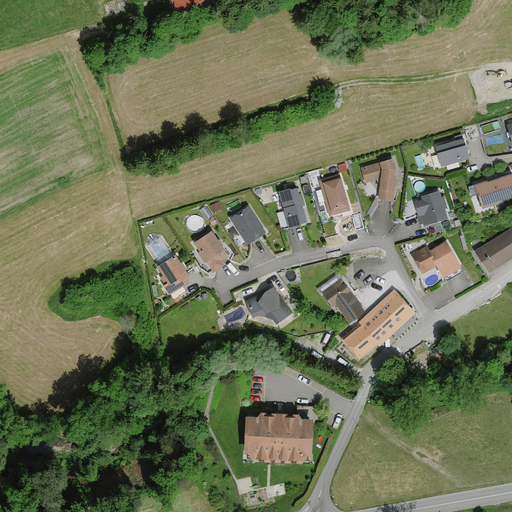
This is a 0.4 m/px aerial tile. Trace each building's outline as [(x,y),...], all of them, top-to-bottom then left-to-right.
[(127,11),(123,0),(122,0),(103,6),(107,17),(127,11)] [(475,128),(464,130),(466,141),(477,139),(475,128)] [(467,158),(461,138),(433,147),(439,166),(467,158)] [(363,183),(378,179),(376,199),(391,200),(393,168),(390,159),(359,168),(363,183)] [(511,179),(509,172),(472,185),(480,209),(511,198),(511,179)] [(347,211),(337,178),(319,183),(329,216),(347,211)] [(296,196),(294,189),(276,194),(285,228),(304,223),(300,207),(303,207),(299,195),(296,196)] [(439,199),(437,192),(418,197),(420,201),(413,203),(417,217),(419,216),(422,225),(445,219),(442,208),(445,207),(442,198),(439,199)] [(263,233),(246,207),(227,219),(240,240),(242,239),(245,245),(263,233)] [(511,226),(473,252),(487,274),(511,258),(511,226)] [(226,258),(209,232),(191,244),(211,274),(222,267),(219,263),(226,258)] [(459,267),(444,241),(427,251),(424,246),(408,256),(420,275),(434,267),(440,278),(459,267)] [(172,262),(169,257),(154,266),(161,276),(158,278),(163,285),(160,287),(166,296),(168,295),(171,300),(184,292),(181,287),(185,284),(186,277),(175,259),(172,262)] [(352,291),(338,272),(314,290),(328,309),(333,305),(347,323),(362,312),(349,294),(352,291)] [(242,300),(250,318),(257,316),(271,320),(274,325),(290,313),(271,289),(242,300)] [(414,316),(392,291),(355,324),(357,327),(340,342),(358,361),(374,347),(376,349),(414,316)] [(309,456),(310,418),(298,418),(298,413),(257,412),(257,415),(242,415),(240,452),(246,453),(246,459),(302,461),(302,456),(309,456)]
